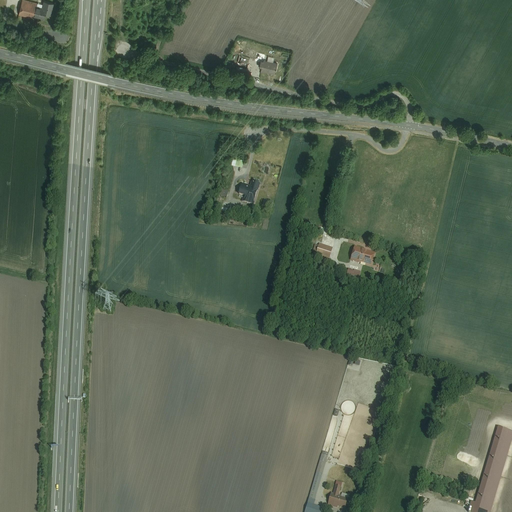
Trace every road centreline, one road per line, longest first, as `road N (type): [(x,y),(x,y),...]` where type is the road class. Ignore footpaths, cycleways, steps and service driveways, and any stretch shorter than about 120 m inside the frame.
road 1 (tertiary): [(0,51),(193,95),(511,147)]
road 2 (motorway): [(86,0),(57,511)]
road 3 (motorway): [(69,511),(98,0)]
road 4 (track): [(181,0),(149,57),(269,87)]
